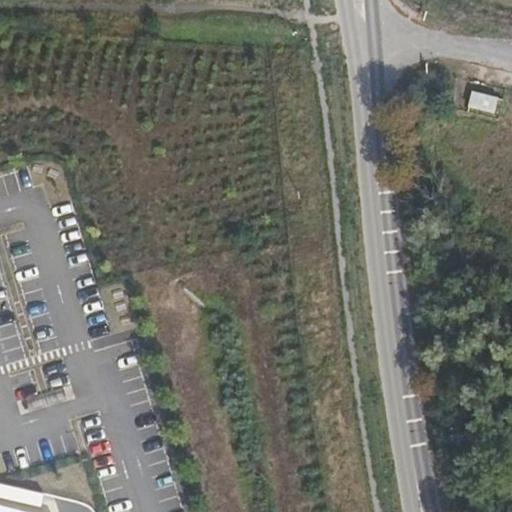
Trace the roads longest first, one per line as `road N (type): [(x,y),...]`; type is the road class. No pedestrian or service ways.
road 1 (tertiary): [(420,511),(358,16)]
road 2 (residential): [(358,16),(511,53)]
